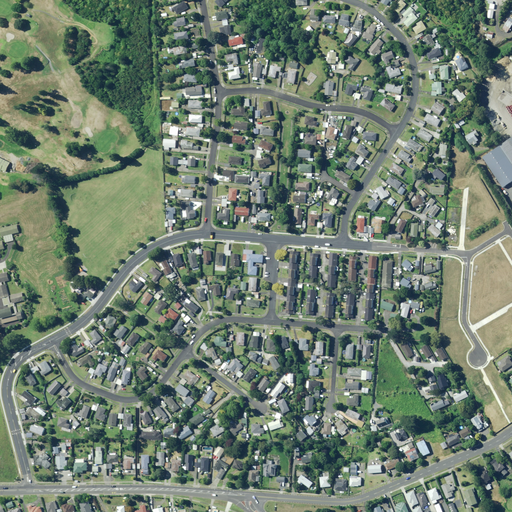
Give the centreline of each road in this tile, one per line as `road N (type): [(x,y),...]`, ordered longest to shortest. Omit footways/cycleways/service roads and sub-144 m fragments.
road 1 (secondary): [(511,431),(354,500),(258,496)]
road 2 (secondary): [(228,493),(30,489)]
road 3 (residential): [(51,341),(83,321),(148,250),(206,233)]
road 4 (residential): [(218,93),(260,90),(354,110),(397,133)]
road 5 (residential): [(51,341),(72,377),(126,400),(151,393),(184,352)]
road 6 (residential): [(30,489),(7,381),(19,359),(51,341)]
road 7 (residential): [(347,0),(389,25),(408,50),(415,86),(397,133)]
road 8 (residential): [(218,93),(206,233)]
